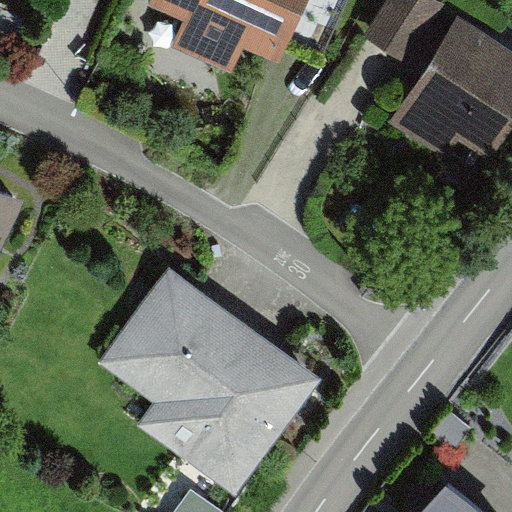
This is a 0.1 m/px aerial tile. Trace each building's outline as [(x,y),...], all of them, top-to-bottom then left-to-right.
[(153,0),(150,7),(185,23),(173,50),(232,75),(244,49),(279,64),(288,45),(307,0),(153,0)] [(349,0),(307,0),(288,45),(322,60),(349,0)] [(435,0),(389,0),(366,38),(410,66),(447,7),(435,0)] [(511,52),(460,18),(390,124),(446,162),(460,142),(490,162),(511,128),(511,52)] [(0,248),(25,189),(0,177),(0,248)] [(324,368),(170,260),(100,359),(156,398),(141,421),(238,490),(324,368)] [(503,511),(447,466),(410,511),(503,511)]
